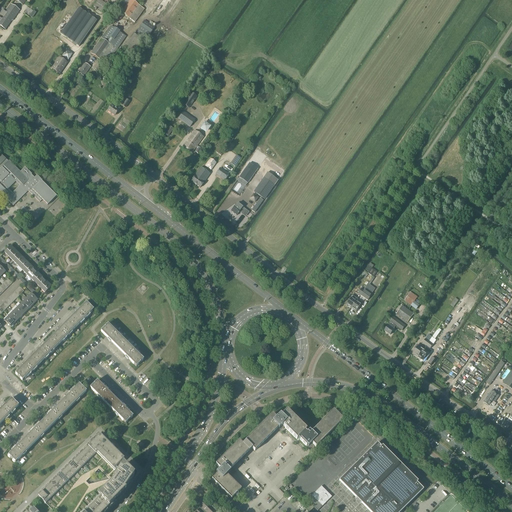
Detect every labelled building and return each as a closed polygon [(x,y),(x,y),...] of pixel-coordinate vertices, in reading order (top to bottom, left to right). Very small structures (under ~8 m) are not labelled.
[(118,11),(120,13),(134,22),(143,9),(130,0),(124,0),(121,5),(120,5),(119,7),(120,8),(118,11)] [(0,14),(3,17),(2,19),(1,20),(8,25),(12,20),(13,21),(19,11),(11,5),(5,12),(2,10),(0,13),(0,14)] [(93,18),(79,8),(60,34),(74,44),(93,18)] [(1,20),(2,19),(0,17),(0,26),(5,30),(8,25),(1,20)] [(134,33),(144,40),(153,27),(143,20),(134,33)] [(91,54),(106,65),(126,36),(111,26),(102,39),(101,39),(91,54)] [(123,48),(134,56),(144,41),(133,33),(123,48)] [(110,61),(117,65),(120,60),(126,64),(129,59),(123,55),(123,56),(116,52),(110,61)] [(52,69),(59,74),(67,63),(59,58),(52,69)] [(94,69),(98,72),(103,65),(98,61),(94,69)] [(78,72),(84,76),(89,68),(90,69),(91,68),(84,63),(78,72)] [(103,79),(112,86),(113,83),(105,77),(103,79)] [(191,92),(183,103),(189,108),(197,97),(191,92)] [(107,111),(114,116),(120,109),(113,104),(107,111)] [(178,119),(189,127),(195,120),(183,112),(178,119)] [(164,134),(168,137),(173,129),(170,127),(164,134)] [(183,147),(192,153),(203,137),(194,131),(183,147)] [(220,147),(225,151),(233,139),(229,135),(220,147)] [(1,155),(0,155),(0,194),(5,200),(7,199),(13,206),(28,191),(39,203),(42,200),(47,206),(56,197),(41,182),(42,181),(37,175),(34,178),(31,175),(32,175),(25,167),(20,172),(9,161),(8,161),(1,155)] [(237,156),(232,163),(236,165),(241,158),(237,156)] [(205,166),(211,170),(216,163),(210,159),(205,166)] [(191,182),(200,188),(210,174),(201,168),(191,182)] [(216,174),(225,180),(229,175),(220,168),(216,174)] [(244,171),(237,181),(246,187),(253,177),(244,171)] [(274,185),(264,178),(263,178),(253,192),(264,199),(274,185)] [(249,200),(254,203),(258,198),(253,195),(249,200)] [(251,211),(254,213),(263,201),(260,199),(251,211)] [(231,211),(236,216),(243,208),(237,203),(231,211)] [(4,253),(9,257),(11,255),(15,251),(11,246),(7,250),(4,253)] [(9,257),(13,262),(16,259),(20,255),(15,251),(11,255),(9,257)] [(13,262),(18,266),(20,264),(24,260),(20,255),(16,259),(13,262)] [(18,266),(22,270),(25,268),(29,264),(24,260),(20,264),(18,266)] [(22,270),(27,275),(29,272),(33,269),(29,264),(25,268),(22,270)] [(27,275),(31,279),(34,277),(38,273),(33,269),(29,272),(27,275)] [(31,279),(36,284),(38,281),(42,278),(38,273),(34,277),(31,279)] [(36,284),(40,288),(43,286),(46,282),(42,278),(38,281),(36,284)] [(43,286),(40,288),(44,293),(45,293),(47,290),(51,287),(51,286),(51,287),(46,282),(43,286)] [(361,289),(360,289),(357,294),(367,301),(371,296),(370,295),(374,289),(368,284),(365,288),(363,286),(361,289)] [(29,301),(33,305),(37,300),(37,301),(37,300),(33,296),(31,294),(26,298),(29,301)] [(350,308),(351,308),(357,300),(351,296),(345,304),(348,306),(348,307),(349,308),(350,308)] [(24,305),(28,309),(33,305),(29,301),(26,298),(22,303),(24,305)] [(458,300),(455,298),(450,305),(453,307),(458,300)] [(357,300),(351,308),(351,309),(353,310),(355,311),(356,312),(362,304),(357,300)] [(84,305),(68,320),(76,327),(92,312),(93,310),(86,302),(83,305),(84,305)] [(20,310),(24,314),(28,309),(24,305),(22,303),(17,307),(20,310)] [(396,314),(408,322),(413,314),(402,306),(396,314)] [(15,314),(19,318),(24,314),(20,310),(17,307),(13,312),(15,314)] [(11,319),(15,323),(19,318),(15,314),(13,312),(8,316),(11,319)] [(4,321),(6,323),(10,327),(11,327),(15,323),(11,319),(8,316),(4,321)] [(396,326),(402,330),(405,326),(393,317),(392,318),(391,317),(389,319),(391,321),(390,321),(391,322),(384,331),(390,335),(394,329),(396,326)] [(63,326),(51,338),(58,345),(76,327),(68,320),(63,326)] [(114,344),(118,349),(126,342),(108,324),(100,331),(101,332),(106,336),(114,344)] [(432,338),(431,340),(429,342),(429,341),(432,337),(429,335),(422,343),(430,349),(436,340),(435,340),(440,333),(437,330),(432,338)] [(51,338),(33,356),(40,363),(58,345),(51,338)] [(126,342),(118,349),(133,364),(133,365),(136,367),(143,360),(128,344),(126,342)] [(415,356),(418,358),(423,350),(420,347),(421,346),(419,345),(418,346),(417,345),(415,348),(416,349),(413,353),(416,355),(415,356)] [(423,350),(418,358),(420,359),(423,361),(426,357),(427,357),(430,354),(429,354),(430,352),(427,350),(426,352),(423,350)] [(40,363),(33,356),(17,371),(15,374),(22,381),(40,363)] [(501,361),(495,370),(486,384),(489,386),(498,372),(504,364),(501,361)] [(90,388),(107,406),(115,398),(97,381),(90,388)] [(79,384),(61,402),(69,409),(86,391),(79,384)] [(483,402),(489,406),(493,400),(495,402),(499,396),(492,391),(483,402)] [(11,399),(0,409),(0,422),(1,424),(19,406),(11,398),(11,399)] [(115,398),(107,406),(125,424),(133,416),(130,414),(115,398)] [(61,402),(44,420),(51,427),(69,409),(61,402)] [(245,441),(245,442),(252,449),(254,451),(254,450),(255,451),(255,450),(276,429),(277,428),(278,428),(279,429),(281,429),(283,427),(296,439),(296,440),(297,439),(299,441),(300,440),(305,446),(306,446),(307,446),(308,447),(312,447),(314,445),(315,447),(316,447),(325,438),(342,421),(343,420),(342,419),(334,411),(333,410),(333,411),(332,411),(311,433),(309,431),(307,433),(306,433),(304,432),(306,431),(306,430),(306,429),(287,411),(287,410),(286,411),(281,416),(280,414),(276,418),(273,415),(272,414),(271,415),(245,441)] [(44,420),(26,438),(33,445),(51,427),(44,420)] [(87,447),(95,455),(97,453),(110,466),(113,469),(124,459),(109,444),(100,435),(87,447)] [(33,445),(26,438),(10,453),(8,455),(15,463),(33,445)] [(252,449),(245,442),(242,444),(239,442),(239,441),(238,442),(216,464),(215,464),(216,465),(219,468),(220,469),(216,473),(217,474),(216,474),(212,478),(211,479),(212,480),(230,498),(231,499),(232,498),(240,490),(241,489),(240,488),(228,476),(230,474),(230,471),(229,470),(230,470),(248,451),(249,452),(252,449)] [(339,481),(366,509),(369,511),(400,511),(423,490),(416,483),(417,482),(382,446),(381,447),(377,443),(339,481)] [(87,447),(84,451),(91,458),(95,455),(87,447)] [(84,451),(80,455),(87,462),(91,458),(84,451)] [(80,455),(76,458),(83,466),(87,462),(80,455)] [(76,458),(72,462),(80,470),(83,466),(76,458)] [(72,462),(68,466),(76,474),(80,470),(72,462)] [(68,466),(65,470),(72,477),(76,474),(68,466)] [(129,472),(127,470),(126,472),(121,467),(112,480),(113,481),(98,497),(98,498),(83,511),(104,511),(108,508),(120,497),(125,492),(124,491),(133,478),(128,473),(129,472)] [(65,470),(61,474),(68,481),(72,477),(65,470)] [(61,474),(57,477),(64,485),(68,481),(61,474)] [(283,486),(284,488),(294,478),(292,476),(283,486)] [(57,477),(53,481),(61,489),(64,485),(57,477)] [(53,481),(49,485),(57,493),(61,489),(53,481)] [(49,485),(45,489),(53,496),(57,493),(49,485)] [(307,500),(310,504),(317,511),(331,497),(321,486),(307,500)] [(45,489),(42,493),(47,498),(49,500),(53,496),(45,489)] [(47,498),(42,493),(38,496),(43,502),(45,504),(49,500),(47,498)] [(208,504),(203,499),(200,502),(198,504),(201,508),(200,509),(197,511),(196,511),(213,511),(215,511),(215,510),(210,505),(209,505),(209,506),(208,505),(208,504)]
